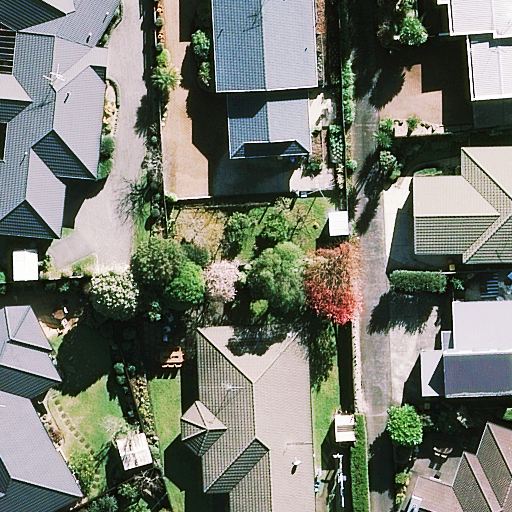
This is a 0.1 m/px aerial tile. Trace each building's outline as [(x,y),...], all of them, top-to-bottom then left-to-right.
[(113,45),(100,44),(98,41),(125,3),(124,0),(0,0),(0,21),(19,32),(16,72),(0,70),(0,120),(7,121),(5,154),(0,153),(0,230),(63,235),(68,172),(100,174),(107,76),(112,77),(113,45)] [(212,0),(215,88),(231,88),(233,154),(310,152),(309,83),(315,82),(313,0),(212,0)] [(451,1),(453,32),(465,32),(468,96),(511,94),(511,0),(434,0),(435,1),(451,1)] [(417,172),(417,251),(462,252),(462,263),(511,263),(511,147),(463,147),(463,172),(417,172)] [(511,388),(511,298),(452,300),(453,349),(423,349),(423,390),(511,388)] [(52,434),(33,394),(63,379),(46,345),(51,342),(30,300),(0,314),(0,511),(51,511),(83,497),(52,434)] [(199,325),(201,392),(183,415),(184,442),(202,455),(202,489),(233,488),(233,511),(315,511),(309,322),(199,325)] [(511,511),(511,424),(490,417),(478,454),(433,439),(412,503),(426,507),(424,511),(511,511)]
